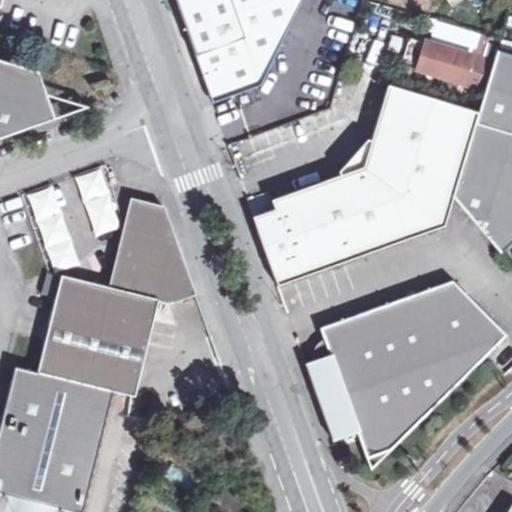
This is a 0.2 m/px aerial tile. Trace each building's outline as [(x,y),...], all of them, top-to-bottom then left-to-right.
[(181,0),(178,7),(204,79),(237,94),(261,85),(303,0),(181,0)] [(494,63),(403,35),(395,61),(486,89),(494,63)] [(453,198),(501,252),(511,243),(511,56),(497,52),(494,63),(486,89),(478,113),(453,198)] [(0,139),(56,119),(40,75),(0,62),(0,139)] [(212,103),(237,94),(204,79),(212,103)] [(253,218),(278,286),(444,226),(453,198),(478,113),(388,85),(371,141),(363,167),(340,176),(272,200),(275,210),(253,218)] [(338,171),(340,176),(363,167),(371,141),(367,139),(338,171)] [(61,275),(37,372),(37,373),(113,392),(134,397),(157,305),(168,308),(197,298),(178,243),(164,206),(132,199),(110,288),(61,275)] [(59,276),(47,273),(42,294),(54,297),(59,276)] [(357,432),(367,459),(390,451),(507,336),(453,281),(320,328),(330,355),(306,363),(334,441),(357,432)] [(37,373),(37,372),(15,367),(0,424),(0,492),(77,511),(82,511),(113,392),(37,373)] [(390,451),(367,459),(371,470),(390,451)] [(220,504),(231,511),(250,511),(254,507),(229,491),(220,504)] [(0,511),(77,511),(0,492),(0,511)]
